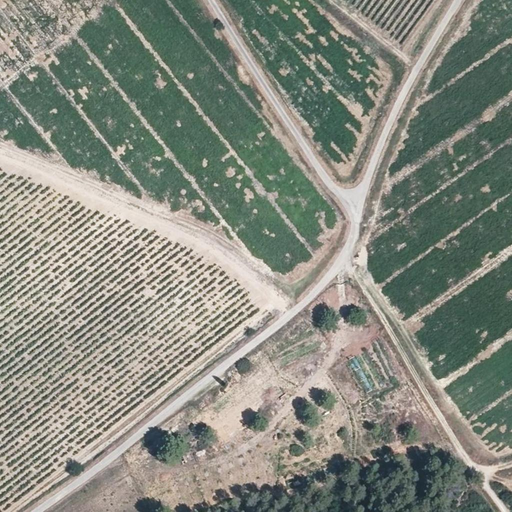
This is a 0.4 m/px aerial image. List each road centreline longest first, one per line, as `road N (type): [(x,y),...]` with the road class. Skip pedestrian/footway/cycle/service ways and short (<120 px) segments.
road 1 (unclassified): [(37,511),(305,303),(340,262),(355,231),(356,204)]
road 2 (track): [(340,262),(504,511)]
road 3 (unclassified): [(356,204),(329,182),(212,0)]
road 4 (unclassified): [(356,204),(403,91),(456,0)]
